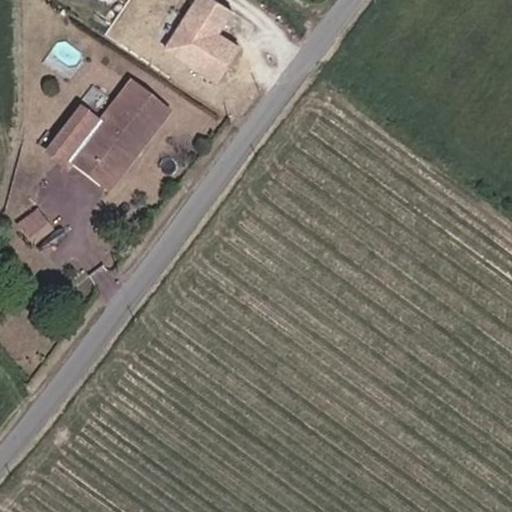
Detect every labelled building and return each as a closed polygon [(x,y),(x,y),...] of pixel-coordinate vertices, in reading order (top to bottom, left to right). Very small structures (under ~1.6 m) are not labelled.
[(216,0),(194,0),(163,48),(218,84),(242,48),(218,33),(233,11),(216,0)] [(117,177),(142,143),(150,150),(176,117),(140,90),(108,131),(90,117),(56,160),(76,175),(81,169),(96,180),(105,168),(117,177)] [(115,195),(150,150),(142,143),(117,177),(105,168),(96,180),(115,195)] [(25,236),(46,217),(36,207),(17,225),(25,236)] [(55,229),(46,217),(25,236),(36,246),(55,229)]
